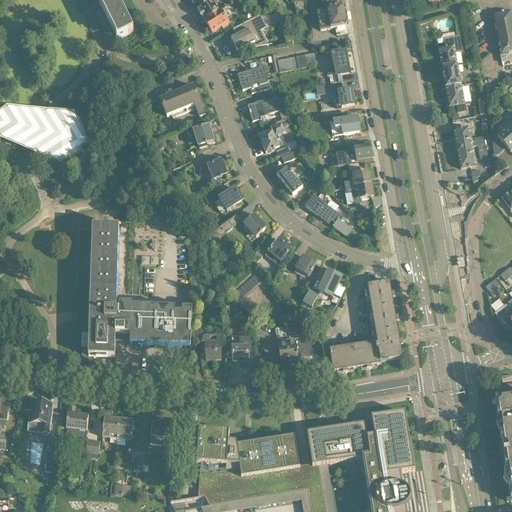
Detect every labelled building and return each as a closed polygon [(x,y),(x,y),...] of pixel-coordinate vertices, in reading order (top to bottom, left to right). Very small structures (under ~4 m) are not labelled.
[(96,0),(117,41),(133,34),(116,0),(96,0)] [(204,24),(230,7),(229,6),(233,4),(230,0),(229,0),(228,1),(227,1),(222,4),(218,0),(215,0),(197,12),(197,13),(196,14),(201,20),(201,19),(204,24)] [(325,0),(322,1),(320,1),(321,8),(322,8),(323,13),(329,12),(329,11),(344,8),(342,0),(325,0)] [(306,2),(294,4),(296,14),(308,11),(306,2)] [(230,7),(204,24),(212,36),(222,29),(223,31),(239,21),(230,7)] [(344,8),(329,11),(329,12),(323,13),(316,14),(320,32),(335,29),(336,37),(347,35),(345,27),(347,24),(344,8)] [(493,24),(511,20),(511,13),(511,12),(492,16),(493,24)] [(254,20),(236,29),(233,31),(236,37),(231,40),(232,42),(231,42),(231,43),(232,43),(236,51),(236,52),(237,52),(237,53),(251,46),(253,49),(266,46),(259,33),(256,28),(258,27),(254,20)] [(495,31),(511,27),(511,20),(493,24),(495,31)] [(496,38),(511,35),(511,27),(495,31),(496,38)] [(511,35),(496,38),(500,58),(501,65),(509,63),(509,65),(511,64),(511,35)] [(442,70),(458,67),(456,55),(463,54),(460,37),(443,40),(445,50),(438,51),(442,70)] [(337,77),(339,77),(348,75),(345,54),(333,56),(335,69),(328,71),(330,85),(339,83),(337,77)] [(317,67),(316,65),(314,55),(308,56),(310,68),(317,67)] [(304,69),(310,68),(308,56),(302,58),(304,69)] [(298,71),(304,69),(302,58),(295,59),(298,71)] [(292,72),(298,71),(295,59),(289,60),(292,72)] [(286,73),(292,72),(289,60),(283,62),(286,73)] [(279,75),(286,73),(283,62),(277,63),(279,75)] [(445,90),(462,87),(461,82),(463,81),(461,74),(459,74),(458,67),(442,70),(441,70),(445,90)] [(242,93),(250,91),(252,96),(269,90),(268,85),(266,78),(263,69),(237,77),(242,93)] [(178,94),(187,114),(196,110),(199,118),(205,116),(192,87),(178,94)] [(462,87),(445,90),(449,109),(456,108),(457,115),(466,113),(465,106),(462,87)] [(351,91),(341,93),(334,94),(334,95),(335,99),(335,101),(333,101),(336,110),(354,107),(351,91)] [(173,120),(187,114),(178,94),(159,102),(167,119),(171,117),(173,120)] [(143,100),(146,107),(156,104),(154,96),(143,100)] [(280,113),(276,99),(247,108),(252,124),(259,122),(259,123),(261,122),(260,119),(280,113)] [(479,108),(480,117),(490,116),(489,105),(484,101),(478,102),(479,108)] [(77,156),(93,147),(74,115),(42,113),(7,111),(0,114),(0,141),(0,142),(35,156),(37,157),(62,166),(77,156)] [(285,111),(280,113),(279,113),(282,122),(288,120),(285,111)] [(357,120),(347,121),(330,124),(332,133),(333,133),(334,138),(359,134),(357,120)] [(511,124),(496,139),(497,139),(506,150),(510,155),(511,153),(511,124)] [(282,126),(280,127),(271,131),(272,133),(258,139),(265,156),(275,152),(278,159),(287,155),(290,154),(289,152),(286,146),(289,145),(282,126)] [(208,128),(199,131),(187,135),(189,139),(194,138),(197,146),(195,147),(196,152),(207,148),(206,146),(213,143),(208,128)] [(457,152),(472,149),(472,148),(477,148),(485,146),(484,142),(483,139),(471,141),(468,129),(453,132),(457,152)] [(485,146),(477,148),(478,153),(486,152),(485,151),(492,150),(492,145),(485,147),(485,146)] [(348,168),(358,166),(358,164),(373,161),(372,160),(374,159),(373,154),(371,154),(370,148),(348,152),(349,156),(347,157),(346,154),(337,156),(339,169),(348,167),(348,168)] [(472,149),(457,152),(460,171),(476,169),(472,149)] [(281,158),(284,165),(297,160),(295,153),(281,158)] [(221,163),(212,167),(204,170),(206,175),(204,175),(208,183),(210,182),(213,188),(222,185),(220,181),(222,180),(222,179),(227,176),(221,163)] [(288,171),(287,170),(277,178),(292,197),(303,188),(294,178),(304,171),(300,165),(288,171)] [(490,165),(485,168),(490,175),(495,171),(490,165)] [(345,191),(370,186),(367,172),(360,174),(358,166),(348,168),(349,174),(352,173),(353,182),(344,184),(345,191)] [(311,193),(317,199),(324,192),(318,186),(311,193)] [(370,186),(345,191),(346,196),(351,195),(353,207),(361,205),(361,201),(372,199),(370,186)] [(209,203),(220,198),(217,191),(206,196),(209,203)] [(235,191),(227,196),(218,202),(224,212),(231,207),(232,208),(242,202),(235,191)] [(511,216),(511,196),(510,194),(501,201),(511,213),(509,214),(511,216)] [(314,197),(305,209),(328,225),(331,221),(336,225),(334,229),(347,238),(351,232),(339,224),(343,219),(335,213),(339,208),(331,203),(327,208),(326,206),(314,197)] [(241,221),(237,216),(216,233),(210,237),(218,242),(233,230),(232,229),(241,221)] [(254,216),(246,223),(243,226),(255,240),(266,230),(254,216)] [(133,309),(131,309),(131,307),(129,307),(119,306),(119,312),(116,312),(119,232),(108,232),(108,226),(103,226),(103,231),(92,231),(88,358),(96,358),(96,360),(107,360),(107,358),(114,359),(115,336),(130,337),(130,347),(186,349),(190,349),(191,311),(187,311),(182,311),(182,315),(174,315),(175,310),(133,309)] [(202,232),(210,236),(212,231),(205,228),(202,232)] [(278,241),(272,249),(265,258),(278,267),(286,256),(287,257),(288,255),(287,255),(290,251),(278,241)] [(262,258),(257,254),(249,263),(254,268),(262,258)] [(143,257),(143,265),(160,266),(160,258),(143,257)] [(303,259),(298,267),(295,272),(309,279),(313,272),(312,271),(315,266),(303,259)] [(328,272),(324,281),(318,293),(332,299),(342,279),(328,272)] [(505,284),(510,280),(505,273),(500,277),(505,284)] [(495,291),(500,288),(495,281),(490,285),(495,291)] [(371,312),(393,308),(392,299),(395,298),(394,293),(391,293),(389,284),(367,288),(371,312)] [(499,295),(495,291),(490,285),(485,289),(494,299),(499,295)] [(309,292),(303,304),(311,309),(318,297),(309,292)] [(297,302),(302,304),(306,298),(300,295),(297,302)] [(511,317),(511,301),(503,308),(508,315),(509,314),(511,317)] [(375,335),(397,332),(396,323),(399,322),(398,316),(395,317),(393,308),(371,312),(375,335)] [(510,333),(511,330),(511,317),(509,314),(508,315),(503,308),(494,315),(499,322),(501,321),(510,333)] [(380,364),(402,360),(400,346),(403,346),(402,340),(399,341),(397,332),(375,335),(376,344),(380,364)] [(221,363),(219,337),(201,338),(202,347),(205,346),(206,364),(221,363)] [(313,357),(311,340),(287,343),(287,346),(279,347),(278,347),(281,367),(289,366),(289,369),(299,367),(297,359),(313,357)] [(381,366),(380,364),(376,344),(353,348),(357,370),(366,368),(366,371),(372,370),(371,367),(381,366)] [(248,364),(247,347),(232,348),(233,365),(248,364)] [(348,371),(357,370),(353,348),(329,352),(333,374),(342,372),(342,375),(348,374),(348,371)] [(511,399),(502,401),(502,399),(494,400),(495,408),(498,407),(498,412),(496,413),(497,420),(498,420),(501,421),(502,426),(496,427),(496,429),(502,428),(503,434),(501,435),(500,435),(501,442),(503,442),(503,445),(501,446),(502,452),(511,450),(511,399)] [(7,422),(7,419),(8,409),(0,408),(0,405),(1,401),(0,400),(0,421),(6,422),(7,422)] [(31,404),(30,413),(29,425),(31,425),(31,427),(41,428),(40,434),(49,435),(52,406),(34,404),(34,405),(31,404)] [(68,408),(67,418),(66,430),(87,432),(88,418),(74,416),(75,409),(68,408)] [(411,504),(411,503),(412,499),(411,494),(409,490),(408,490),(408,489),(407,488),(406,488),(405,487),(404,487),(403,486),(402,486),(401,486),(400,476),(414,473),(405,415),(371,420),(372,425),(373,430),(374,439),(368,440),(366,431),(365,426),(307,435),(309,450),(310,455),(310,456),(312,466),(312,467),(312,469),(327,467),(329,466),(342,464),(363,461),(365,477),(371,510),(371,511),(405,511),(405,510),(406,509),(407,509),(407,508),(408,508),(409,507),(409,506),(410,506),(410,505),(411,504)] [(117,441),(119,421),(104,419),(102,439),(117,441)] [(134,423),(119,421),(117,441),(132,442),(134,423)] [(159,447),(161,447),(162,439),(169,440),(171,424),(159,423),(159,425),(152,425),(150,447),(159,448),(159,447)] [(300,470),(299,468),(298,460),(298,457),(294,438),(237,447),(236,447),(236,445),(228,444),(229,440),(229,434),(199,432),(198,432),(196,463),(196,465),(200,465),(202,465),(225,467),(227,467),(239,467),(239,469),(241,480),(244,479),(300,470)] [(57,440),(48,439),(45,461),(54,463),(55,452),(57,440)] [(92,455),(94,442),(87,441),(85,461),(92,462),(92,455)] [(511,450),(502,452),(503,459),(506,459),(506,462),(504,462),(505,469),(506,469),(508,470),(509,476),(503,477),(504,478),(509,478),(510,483),(508,485),(507,485),(509,492),(511,492),(511,497),(509,497),(511,505),(511,504),(511,450)] [(44,473),(52,475),(54,463),(45,461),(44,473)] [(75,490),(84,491),(85,478),(76,478),(75,490)] [(114,496),(130,498),(131,489),(116,487),(114,496)]
